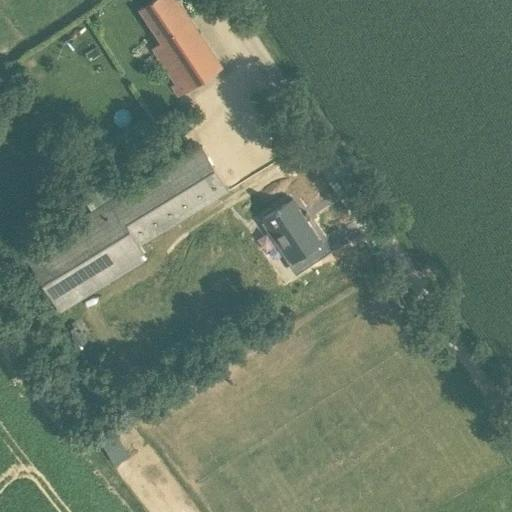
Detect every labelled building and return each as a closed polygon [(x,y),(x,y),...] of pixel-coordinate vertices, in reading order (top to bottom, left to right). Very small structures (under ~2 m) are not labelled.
[(179,96),(220,68),(174,0),(150,0),(140,7),(163,41),(153,47),(166,67),(162,70),(179,96)] [(259,181),(286,165),(251,108),(224,125),(259,181)] [(229,190),(202,146),(114,199),(93,212),(25,253),(60,311),(147,258),(139,244),(229,190)] [(82,194),(93,212),(114,199),(103,182),(82,194)] [(263,217),(265,220),(266,222),(289,256),(297,250),(301,256),(303,255),(305,259),(304,260),(308,266),(317,260),(310,250),(322,242),(307,220),(311,218),(307,212),(303,214),(293,198),(281,206),(280,204),(275,207),(276,209),(263,217)]
